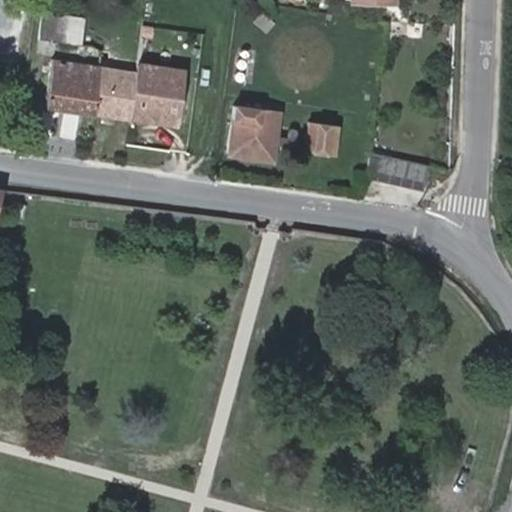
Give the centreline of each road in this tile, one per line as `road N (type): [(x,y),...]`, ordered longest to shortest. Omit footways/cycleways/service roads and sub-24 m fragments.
road 1 (tertiary): [(0,162),(398,220),(470,246)]
road 2 (residential): [(482,0),(470,246)]
